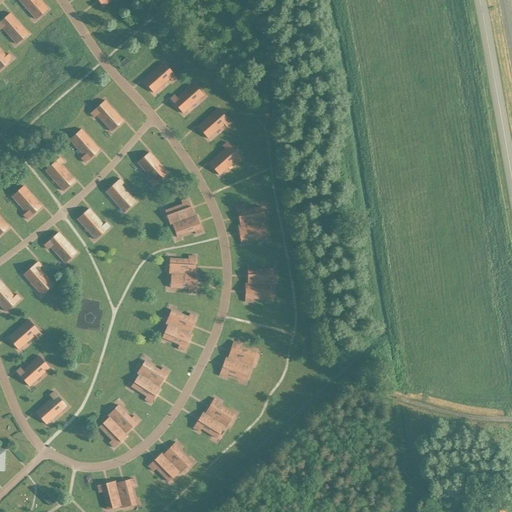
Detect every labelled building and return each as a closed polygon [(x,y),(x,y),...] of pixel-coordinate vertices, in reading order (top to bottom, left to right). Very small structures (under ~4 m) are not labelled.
[(19,0),(36,18),(35,19),(36,19),(47,9),(47,8),(46,9),(38,0),(19,0)] [(0,21),(0,24),(2,27),(0,28),(0,29),(2,27),(16,43),(16,44),(28,33),(27,34),(9,14),(10,13),(0,21)] [(8,54),(9,54),(8,53),(5,56),(0,50),(0,68),(12,58),(11,58),(12,58),(9,61),(5,57),(8,54)] [(120,69),(129,61),(126,57),(117,65),(120,69)] [(172,81),(172,80),(171,80),(169,78),(173,74),(176,77),(175,77),(176,77),(163,62),(163,63),(163,64),(144,81),(143,80),(143,81),(153,93),(154,92),(153,92),(169,78),(172,81)] [(171,99),(170,98),(170,99),(183,113),(182,112),(202,95),(203,95),(193,83),(192,84),(193,84),(177,98),(174,95),(174,96),(174,95),(177,98),(173,102),(170,99),(171,99)] [(90,113),(90,114),(91,113),(90,113),(93,110),(97,114),(94,117),(93,117),(94,118),(97,115),(111,130),(111,131),(123,121),(122,120),(122,121),(104,101),(105,101),(104,100),(90,113)] [(226,127),(227,126),(226,126),(223,123),(227,120),(230,122),(230,123),(231,123),(218,108),(217,109),(218,109),(198,127),(197,126),(197,127),(208,139),(208,138),(207,137),(223,123),(226,127)] [(84,162),(85,163),(99,150),(99,149),(98,150),(81,130),(81,129),(69,139),(69,140),(70,139),(84,155),(81,158),(81,159),(82,158),(81,158),(84,155),(88,159),(85,162),(84,162)] [(223,146),(222,146),(225,149),(209,164),(209,163),(208,163),(219,175),(219,174),(238,156),(239,157),(226,142),(226,143),(227,143),(229,146),(225,149),(223,146)] [(149,181),(150,181),(149,181),(152,178),(156,182),(153,185),(152,185),(153,185),(167,172),(166,173),(149,153),(149,152),(137,162),(137,163),(138,162),(152,178),(149,181)] [(59,158),(59,157),(44,170),(45,171),(46,170),(63,190),(62,190),(63,191),(75,180),(74,180),(60,165),(63,162),(63,161),(62,162),(60,164),(56,160),(59,158)] [(119,179),(120,179),(120,178),(105,191),(105,192),(106,191),(124,211),(123,211),(123,212),(135,201),(134,201),(120,186),(123,183),(123,182),(123,183),(120,186),(116,181),(119,179)] [(23,215),(24,215),(26,212),(30,216),(27,219),(27,218),(26,219),(27,219),(41,206),(40,206),(23,187),(24,186),(23,186),(11,196),(12,197),(12,196),(26,212),(23,215)] [(170,224),(196,215),(196,214),(193,215),(188,202),(189,202),(187,198),(188,202),(182,204),(181,201),(182,204),(165,210),(165,211),(168,218),(169,218),(171,223),(169,224),(170,224)] [(237,226),(265,221),(263,221),(262,215),(263,215),(262,207),(244,210),(244,206),(243,206),(244,210),(238,211),(237,208),(236,208),(237,212),(238,212),(240,225),(237,226)] [(105,223),(106,223),(106,222),(102,225),(88,209),(89,209),(88,208),(77,219),(78,219),(95,238),(94,239),(95,239),(109,227),(109,226),(109,227),(106,229),(102,225),(105,223)] [(196,215),(170,224),(174,223),(176,229),(174,229),(177,236),(176,237),(177,237),(194,231),(195,234),(196,234),(194,231),(200,228),(202,232),(201,228),(200,228),(195,215),(196,215)] [(0,234),(8,227),(8,226),(7,227),(0,218),(0,234)] [(265,221),(237,226),(238,226),(241,240),(240,240),(241,244),(240,240),(247,239),(247,243),(248,243),(247,239),(265,236),(265,235),(263,228),(262,228),(261,222),(265,221)] [(43,245),(44,245),(47,242),(51,246),(48,249),(48,248),(47,249),(51,246),(65,262),(64,263),(65,263),(76,252),(75,253),(58,233),(58,232),(43,245)] [(168,273),(196,274),(193,274),(194,260),(195,260),(195,256),(194,260),(188,259),(188,256),(188,259),(169,258),(169,259),(170,259),(169,267),(171,267),(170,273),(168,273)] [(37,262),(38,262),(37,261),(23,274),(23,275),(24,274),(41,294),(41,295),(53,284),(52,284),(38,269),(41,266),(41,265),(40,266),(41,266),(38,268),(34,264),(37,262)] [(245,284),(273,284),(271,284),(271,278),(272,278),(272,270),(273,270),(254,269),(255,266),(254,266),(254,269),(248,269),(248,266),(247,266),(247,270),(248,270),(248,283),(245,283),(245,284)] [(196,274),(168,273),(173,273),(172,279),(171,279),(171,287),(170,287),(170,288),(188,289),(188,292),(189,292),(189,289),(195,289),(195,293),(196,288),(195,288),(196,275),(196,274)] [(16,295),(17,295),(16,294),(13,297),(0,282),(0,303),(6,310),(5,311),(6,311),(20,298),(19,298),(20,299),(17,301),(13,297),(16,295)] [(273,284),(245,284),(245,298),(245,302),(245,298),(251,298),(251,302),(252,302),(252,298),(270,299),(270,298),(270,290),(269,290),(269,284),(273,284)] [(165,323),(191,334),(189,332),(194,320),(196,316),(194,319),(188,317),(190,314),(189,313),(188,317),(171,310),(168,317),(170,318),(167,324),(165,323)] [(40,334),(41,334),(28,319),(28,320),(8,338),(8,337),(7,338),(18,350),(18,349),(34,335),(37,338),(37,337),(36,337),(34,334),(38,331),(40,334)] [(191,334),(165,323),(169,325),(167,331),(166,330),(163,337),(162,337),(179,344),(177,348),(178,348),(179,345),(185,347),(184,350),(184,351),(186,347),(185,346),(190,334),(191,334)] [(228,358),(225,358),(251,367),(249,366),(251,360),(253,361),(255,354),(256,354),(256,353),(238,347),(240,344),(239,344),(238,347),(232,345),(233,341),(231,345),(232,346),(228,358)] [(17,372),(16,371),(16,372),(29,386),(28,385),(48,367),(49,368),(39,356),(38,356),(39,357),(23,371),(20,368),(23,371),(19,375),(16,372),(17,372)] [(251,367),(225,358),(221,371),(220,371),(219,375),(220,372),(226,374),(225,377),(226,377),(227,374),(244,380),(244,379),(246,372),(245,372),(247,366),(251,367)] [(137,373),(160,388),(158,386),(165,375),(166,375),(168,371),(166,374),(160,371),(162,368),(160,371),(145,361),(144,361),(145,361),(141,368),(142,369),(138,374),(137,373)] [(160,388),(137,373),(136,373),(140,375),(137,380),(136,380),(132,386),(131,386),(146,396),(144,399),(145,400),(147,397),(152,400),(150,403),(153,400),(152,399),(159,388),(160,388)] [(50,395),(49,395),(52,399),(36,413),(36,412),(35,412),(46,424),(46,423),(65,406),(66,406),(53,391),(53,392),(54,392),(56,395),(52,398),(50,396),(50,395)] [(205,414),(203,412),(202,412),(226,427),(224,426),(228,421),(229,421),(233,415),(234,415),(218,405),(220,402),(218,405),(212,401),(214,398),(212,402),(205,414)] [(107,415),(127,435),(125,433),(135,423),(135,424),(138,421),(138,420),(135,423),(131,418),(134,416),(133,416),(131,418),(118,405),(117,405),(118,406),(112,411),(113,412),(109,416),(108,415),(107,415)] [(226,427),(202,412),(202,413),(203,413),(195,425),(195,424),(193,428),(195,425),(200,428),(198,431),(199,432),(201,429),(216,438),(217,438),(216,437),(220,431),(219,430),(222,425),(226,427)] [(127,435),(107,415),(110,418),(106,422),(105,421),(99,427),(99,426),(99,427),(111,440),(109,443),(112,440),(116,445),(113,447),(114,448),(117,445),(116,444),(126,435),(127,435)] [(161,453),(180,473),(179,472),(183,468),(184,469),(190,463),(190,464),(190,463),(178,450),(180,448),(180,447),(177,450),(173,445),(176,443),(175,442),(172,445),(173,446),(163,455),(161,453)] [(180,474),(180,473),(161,453),(161,454),(151,463),(148,466),(150,464),(155,468),(152,471),(155,468),(168,482),(168,481),(173,476),(173,475),(177,471),(180,474)] [(115,481),(114,481),(121,508),(122,508),(121,506),(127,504),(127,506),(135,504),(131,486),(134,485),(131,486),(129,480),(133,479),(133,478),(128,479),(129,480),(115,483),(115,481)] [(121,508),(114,481),(101,485),(101,484),(97,485),(97,486),(100,485),(102,491),(98,492),(99,492),(102,491),(107,509),(115,507),(114,505),(120,504),(121,508)] [(50,506),(54,502),(46,494),(42,497),(50,506)]
